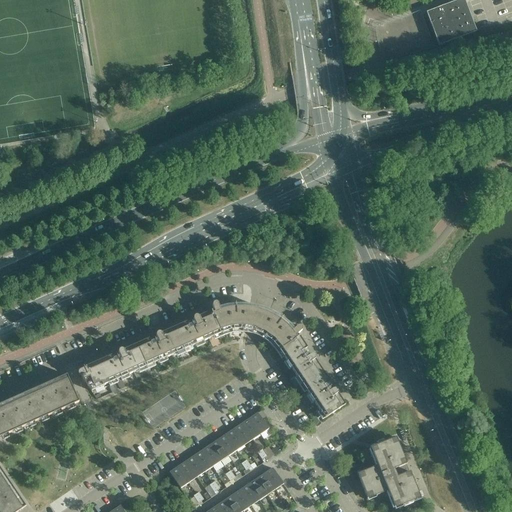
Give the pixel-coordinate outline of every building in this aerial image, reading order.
[(474,26),(466,5),(464,0),(459,0),(430,11),(426,13),(428,17),(437,42),(439,46),(445,44),(472,34),(476,32),(474,26)] [(121,378),(208,339),(221,334),(232,330),(243,330),(253,331),(263,335),(272,342),(287,326),(281,321),(274,316),(259,309),(244,308),(235,308),(228,309),(224,310),(224,307),(219,308),(218,304),(217,303),(216,303),(215,303),(214,303),(213,304),(212,305),(212,306),(213,310),(198,317),(198,316),(197,316),(196,316),(195,316),(194,317),(194,318),(193,318),(193,319),(195,323),(188,326),(186,323),(161,334),(160,333),(159,333),(158,333),(157,333),(157,334),(156,334),(156,335),(156,336),(158,340),(151,343),(149,339),(123,350),(122,350),(122,349),(121,349),(120,350),(119,350),(119,351),(118,352),(118,353),(120,357),(113,360),(111,356),(98,361),(108,384),(110,387),(122,381),(121,378)] [(279,350),(298,334),(302,331),(301,331),(302,331),(302,330),(302,329),(302,328),(301,328),(301,327),(300,327),(299,327),(298,327),(294,330),(291,327),(289,328),(287,326),(272,342),(279,350)] [(325,374),(315,359),(315,358),(315,357),(315,356),(314,355),(313,355),(312,355),(311,355),(308,357),(304,351),(307,348),(298,334),(279,350),(304,388),(325,374)] [(108,384),(98,361),(85,367),(85,368),(79,371),(79,372),(78,372),(78,373),(78,374),(78,375),(79,376),(80,376),(81,376),(91,391),(108,384)] [(345,405),(337,393),(338,393),(338,392),(338,391),(338,390),(337,390),(337,389),(336,389),(335,388),(334,389),(334,388),(331,391),(326,384),(330,382),(325,374),(304,388),(325,419),(345,405)] [(0,468),(0,467),(0,437),(79,403),(67,375),(0,405),(0,511),(17,511),(23,509),(0,474),(0,468)] [(269,430),(262,420),(266,417),(262,411),(250,419),(260,435),(269,430)] [(260,435),(250,419),(242,425),(252,440),(260,435)] [(252,440),(242,425),(234,430),(244,446),(252,440)] [(244,446),(234,430),(226,435),(236,451),(244,446)] [(236,451),(226,435),(218,441),(228,457),(236,451)] [(420,497),(409,472),(406,465),(396,438),(370,448),(377,466),(365,471),(366,472),(358,476),(367,498),(375,495),(375,496),(388,492),(394,507),(401,505),(402,506),(413,502),(412,500),(420,497)] [(228,457),(218,441),(210,446),(221,462),(228,457)] [(221,462),(210,446),(202,451),(213,467),(221,462)] [(213,467),(202,451),(194,457),(205,473),(213,467)] [(205,473),(194,457),(186,462),(197,478),(205,473)] [(197,478),(186,462),(178,468),(189,483),(197,478)] [(189,483),(178,468),(170,473),(180,489),(189,483)] [(283,485),(273,469),(264,474),(275,490),(283,485)] [(275,490),(264,474),(256,480),(267,496),(275,490)] [(267,496),(256,480),(249,485),(259,501),(267,496)] [(259,501),(249,485),(241,491),(251,506),(259,501)] [(251,506),(241,491),(233,496),(243,511),(251,506)] [(242,511),(243,511),(233,496),(225,501),(231,511),(242,511)] [(231,511),(225,501),(217,507),(220,511),(231,511)]
